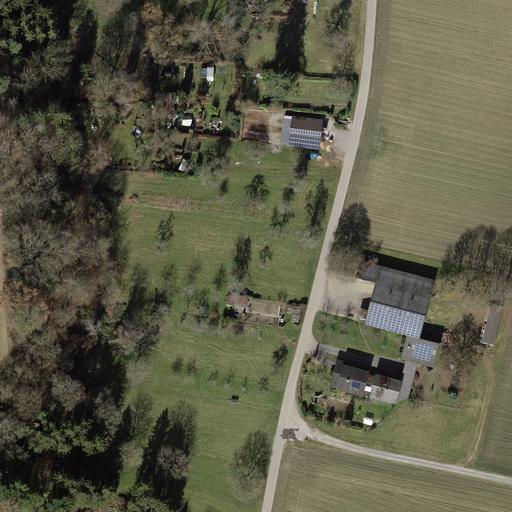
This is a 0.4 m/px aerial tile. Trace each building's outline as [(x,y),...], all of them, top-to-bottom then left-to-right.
[(324,119),(293,116),(292,120),(285,120),(282,146),(321,150),(324,119)] [(434,283),(380,268),(363,329),(406,341),(400,363),(436,372),(442,351),(417,344),(434,283)] [(502,309),(490,306),(481,347),(494,349),(502,309)] [(363,368),(336,362),(329,392),(361,400),(367,376),(361,375),(363,368)] [(400,385),(372,379),(367,401),(396,407),(400,385)]
